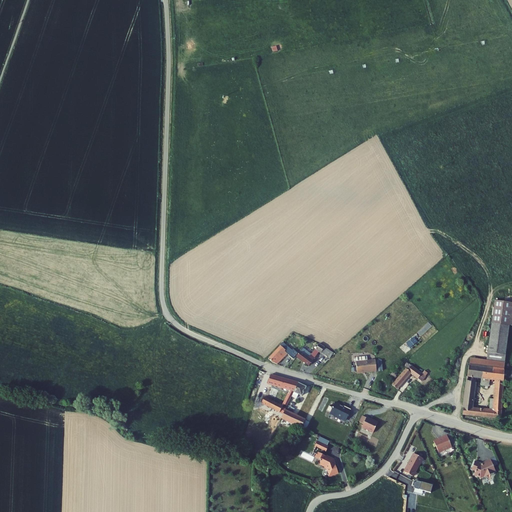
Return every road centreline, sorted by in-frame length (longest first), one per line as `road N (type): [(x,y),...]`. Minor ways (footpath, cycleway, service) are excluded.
road 1 (unclassified): [(417,411),(266,366),(182,328),(164,308),(165,0)]
road 2 (tertiary): [(417,411),(379,474),(320,498),(309,511)]
